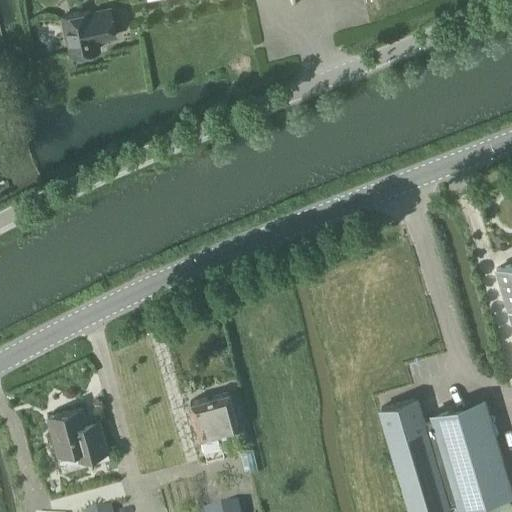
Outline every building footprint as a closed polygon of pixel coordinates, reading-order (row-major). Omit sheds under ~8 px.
[(97,39),(116,35),(110,7),(91,11),(90,9),(63,15),(71,54),(99,48),(97,39)] [(511,263),(496,269),(511,321),(511,263)] [(220,447),(217,434),(239,428),(229,391),(190,401),(191,405),(189,408),(191,417),(195,419),(203,451),(220,447)] [(425,511),(459,502),(433,418),(422,421),(415,398),(380,408),(411,511),(425,511)] [(433,418),(459,502),(461,509),(511,494),(482,398),(432,413),(433,418)] [(98,419),(85,423),(81,406),(48,415),(59,454),(76,449),(78,459),(107,451),(98,419)]
